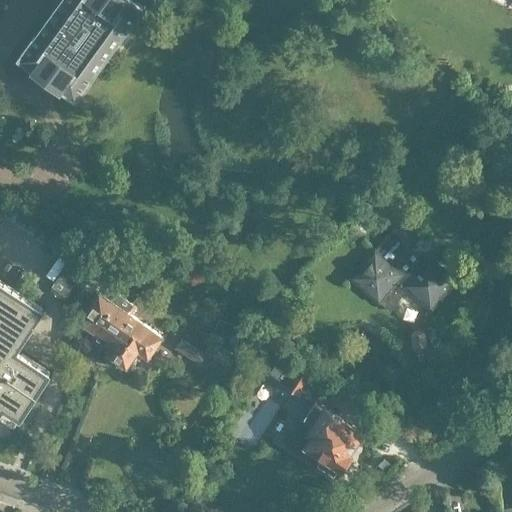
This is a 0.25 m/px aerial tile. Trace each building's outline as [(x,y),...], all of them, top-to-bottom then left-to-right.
[(33,67),(63,88),(63,87),(78,98),(145,6),(136,0),(60,0),(19,55),(34,66),(33,67)] [(397,225),(352,277),(393,310),(412,289),(434,309),(458,282),(427,256),(422,262),(407,248),(421,231),(411,222),(414,219),(409,214),(406,218),(405,216),(404,218),(397,212),(391,219),(397,225)] [(0,417),(14,427),(15,426),(49,372),(15,350),(43,309),(0,280),(0,417)] [(79,320),(97,332),(107,316),(111,320),(113,316),(121,322),(134,303),(117,292),(115,294),(96,281),(92,286),(88,283),(77,298),(88,306),(79,320)] [(107,316),(97,332),(92,338),(107,348),(105,352),(110,355),(109,357),(114,363),(122,366),(124,364),(127,366),(139,350),(149,357),(164,334),(135,314),(130,310),(134,304),(134,303),(121,322),(113,316),(111,320),(107,316)] [(183,337),(175,348),(199,364),(207,352),(183,337)] [(337,392),(312,376),(315,373),(299,363),(284,384),(300,395),(303,390),(306,392),(305,394),(315,400),(305,416),(306,417),(296,433),(293,434),(291,442),(295,448),(302,449),(308,446),(324,456),(318,465),(335,475),(340,467),(343,468),(353,452),(351,451),(365,431),(343,417),(344,416),(328,406),(337,392)] [(432,399),(445,421),(466,408),(454,387),(432,399)] [(230,434),(253,448),(277,407),(255,393),(230,434)]
